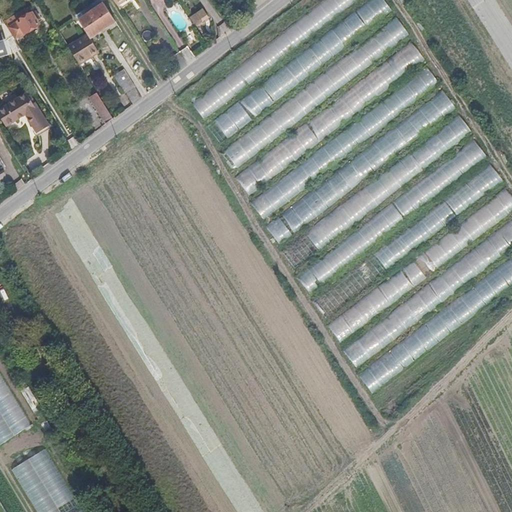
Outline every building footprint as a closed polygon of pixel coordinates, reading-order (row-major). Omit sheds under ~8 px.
[(116,21),(101,0),(97,0),(91,5),(94,9),(84,15),(78,19),(88,34),(90,38),(116,21)] [(91,5),(88,0),(79,6),(82,10),(91,5)] [(113,0),(120,10),(135,0),(113,0)] [(370,0),(207,126),(219,143),(376,22),(377,24),(394,10),(385,0),(370,0)] [(336,0),(345,9),(354,0),(336,0)] [(32,5),(26,9),(29,14),(35,10),(32,5)] [(17,38),(39,24),(37,21),(41,19),(35,10),(29,14),(26,9),(6,21),(17,38)] [(75,15),(78,19),(84,15),(81,11),(75,15)] [(231,166),(414,37),(401,18),(218,148),(231,166)] [(228,26),(230,30),(237,25),(234,21),(228,26)] [(0,54),(7,53),(4,42),(13,37),(5,23),(0,26),(0,54)] [(68,47),(79,64),(99,51),(90,38),(88,34),(68,47)] [(272,44),(192,105),(202,118),(281,57),(272,44)] [(414,46),(232,174),(246,193),(378,100),(376,97),(426,62),(414,46)] [(133,104),(142,98),(123,70),(114,75),(125,93),(126,93),(133,104)] [(430,71),(247,198),(260,216),(375,136),(373,133),(441,86),(430,71)] [(28,92),(18,98),(19,100),(27,95),(32,103),(35,102),(28,92)] [(113,119),(97,93),(89,97),(106,124),(113,119)] [(37,133),(49,126),(35,102),(32,103),(27,95),(19,100),(18,98),(0,108),(0,116),(6,126),(25,114),(37,133)] [(426,200),(486,159),(476,143),(371,214),(374,218),(293,273),(307,293),(376,247),(370,239),(426,201),(426,200)] [(291,232),(374,172),(362,155),(279,215),(291,232)] [(490,166),(309,299),(324,319),(374,283),(419,249),(416,245),(502,182),(490,166)] [(338,340),(511,215),(511,201),(503,190),(427,244),(430,248),(373,288),(374,289),(326,324),(338,340)] [(277,218),(266,226),(278,244),(289,236),(277,218)] [(511,218),(476,245),(478,247),(372,326),(352,341),(365,358),(511,249),(511,218)] [(511,260),(355,373),(367,390),(511,287),(511,260)] [(0,442),(29,427),(0,374),(0,442)]
